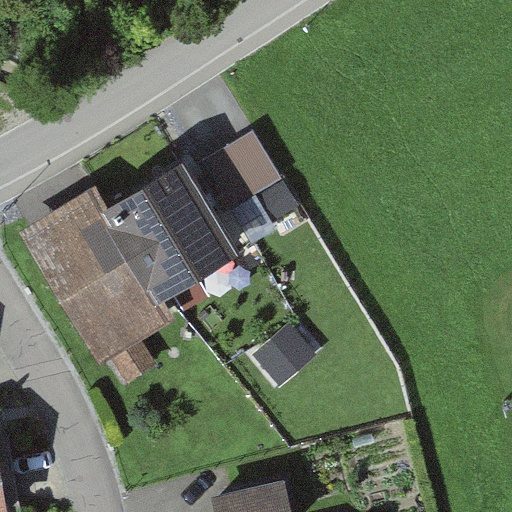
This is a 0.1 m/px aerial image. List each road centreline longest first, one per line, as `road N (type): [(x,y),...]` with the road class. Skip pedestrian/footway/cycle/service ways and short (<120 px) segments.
road 1 (residential): [(272,0),(0,166)]
road 2 (residential): [(0,293),(100,489),(104,511)]
